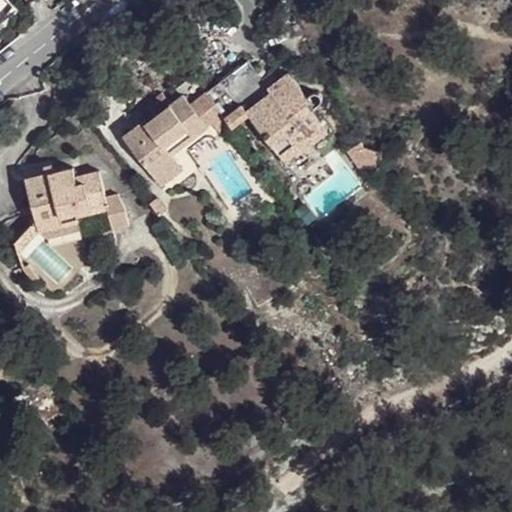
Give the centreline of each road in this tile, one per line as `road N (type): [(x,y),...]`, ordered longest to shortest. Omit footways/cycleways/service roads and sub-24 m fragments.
road 1 (track): [(511,349),(335,439),(263,511)]
road 2 (residential): [(94,0),(0,77)]
